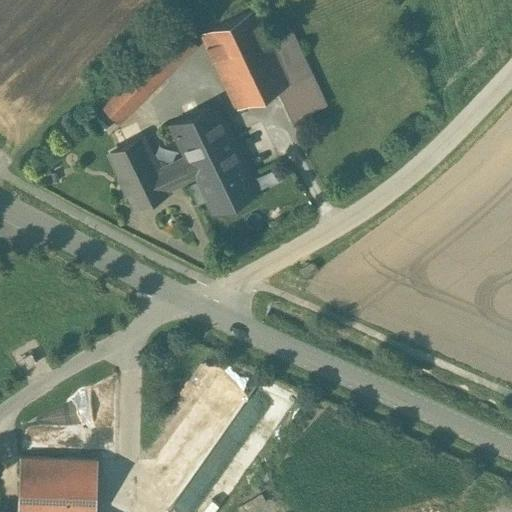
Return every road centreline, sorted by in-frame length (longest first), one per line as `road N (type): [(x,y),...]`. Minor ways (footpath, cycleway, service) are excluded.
road 1 (unclassified): [(190,300),(263,269),(392,189),(511,71)]
road 2 (tertiary): [(511,447),(190,300)]
road 3 (unclassified): [(190,300),(0,414)]
road 4 (tertiary): [(190,300),(0,203)]
